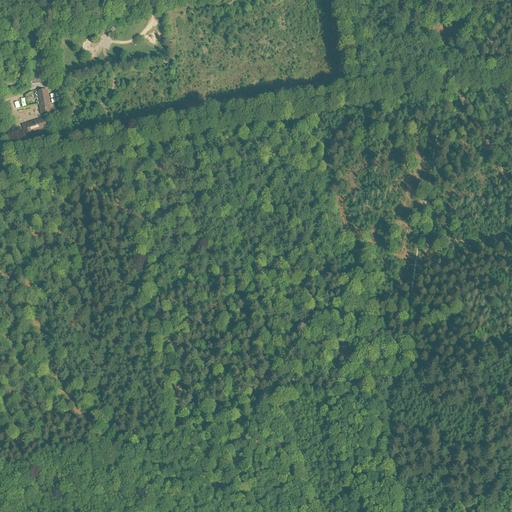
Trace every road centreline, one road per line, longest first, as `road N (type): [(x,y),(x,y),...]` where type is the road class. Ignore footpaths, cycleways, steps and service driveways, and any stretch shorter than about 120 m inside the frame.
road 1 (tertiary): [(0,160),(447,75)]
road 2 (track): [(511,352),(163,430)]
road 3 (track): [(106,442),(48,356),(7,172)]
road 4 (track): [(455,77),(511,191)]
